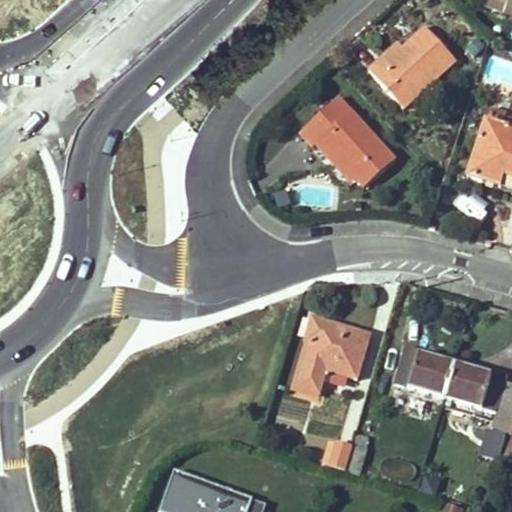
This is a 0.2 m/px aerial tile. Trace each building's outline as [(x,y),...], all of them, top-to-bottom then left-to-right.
[(511,0),(488,0),(486,7),(511,16),(511,0)] [(386,66),(381,61),(370,71),(404,109),(456,62),(427,29),(404,51),(386,66)] [(399,45),(381,61),(386,66),(404,51),(399,45)] [(511,85),(511,64),(496,56),(487,72),(511,85)] [(335,126),(351,111),(340,98),(323,113),(335,126)] [(320,143),(356,182),(364,190),(397,161),(351,111),(335,126),(323,113),(299,135),(313,150),(315,147),(320,143)] [(494,113),(490,127),(503,132),(507,117),(494,113)] [(511,134),(503,132),(490,127),(487,126),(469,183),(511,195),(511,134)] [(351,187),(356,182),(320,143),(315,147),(351,187)] [(305,344),(311,345),(320,348),(326,328),(311,324),(305,344)] [(320,348),(311,345),(302,377),(295,402),(320,409),(328,383),(329,376),(357,384),(369,340),(326,328),(320,348)] [(445,402),(455,369),(404,354),(394,387),(445,402)] [(455,369),(445,402),(495,417),(505,383),(455,369)] [(511,385),(505,383),(495,417),(491,432),(511,438),(511,434),(511,385)] [(498,464),(503,437),(484,433),(479,460),(498,464)] [(369,441),(356,438),(352,453),(346,476),(358,479),(369,441)] [(346,476),(352,453),(336,448),(330,446),(323,470),(329,471),(346,476)] [(258,511),(261,508),(173,476),(159,511),(258,511)] [(462,511),(464,506),(446,501),(442,511),(462,511)]
